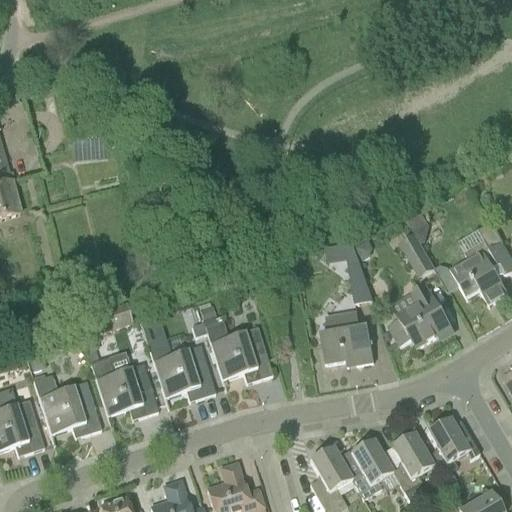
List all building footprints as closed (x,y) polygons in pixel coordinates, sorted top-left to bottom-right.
[(0,223),(21,218),(0,148),(0,223)] [(511,278),(511,265),(508,258),(490,227),(478,235),(484,246),(463,259),(466,263),(448,274),(466,305),(479,297),(488,312),(508,300),(499,286),(511,278)] [(424,258),(425,258),(435,252),(424,233),(414,239),(424,258)] [(425,258),(424,258),(414,239),(398,249),(418,284),(434,274),(425,258)] [(325,252),(326,266),(354,265),(353,251),(325,252)] [(354,308),(371,306),(358,269),(347,270),(354,308)] [(417,308),(396,321),(411,345),(416,354),(450,334),(440,316),(425,290),(411,298),(417,308)] [(98,340),(131,329),(124,308),(91,319),(98,340)] [(210,310),(198,314),(201,325),(214,321),(210,310)] [(367,332),(359,333),(356,318),(325,323),(327,339),(319,340),(324,369),(345,366),(346,372),(373,367),(367,332)] [(256,333),(226,342),(221,326),(203,332),(206,338),(224,396),(225,395),(222,385),(242,379),(245,389),(271,381),(256,333)] [(202,327),(191,331),(194,342),(206,338),(203,332),(202,327)] [(92,338),(81,342),(84,353),(90,352),(94,344),(92,338)] [(199,351),(169,360),(164,344),(147,349),(161,395),(167,414),(168,414),(165,403),(185,397),(188,407),(214,399),(199,351)] [(25,363),(23,357),(21,352),(5,357),(8,368),(25,363)] [(32,375),(44,372),(41,359),(27,363),(32,375)] [(142,369),(112,378),(107,362),(89,368),(110,432),(111,432),(107,421),(128,415),(131,425),(157,417),(142,369)] [(84,387),(55,396),(50,381),(32,386),(52,450),(54,450),(50,440),(70,433),(74,444),(100,435),(94,416),(84,387)] [(0,396),(0,455),(13,451),(17,462),(43,453),(37,434),(28,405),(15,409),(10,393),(0,396)] [(458,428),(453,431),(449,423),(426,437),(436,455),(426,461),(437,480),(445,493),(455,487),(449,476),(456,472),(452,465),(466,458),(469,463),(468,464),(469,465),(478,459),(459,427),(458,427),(458,428)] [(413,438),(390,452),(400,470),(390,476),(392,479),(394,483),(398,490),(409,509),(424,500),(417,489),(420,487),(416,480),(432,471),(426,461),(413,438)] [(392,479),(390,476),(372,445),(349,459),(359,477),(349,483),(351,486),(352,486),(362,504),(379,494),(376,488),(392,479)] [(351,486),(349,483),(332,452),(308,465),(319,483),(308,490),(321,511),(345,511),(336,495),(351,486)] [(262,511),(257,495),(245,499),(236,468),(218,474),(223,489),(205,495),(210,511),(262,511)] [(167,507),(149,511),(187,511),(179,486),(162,492),(167,507)] [(498,511),(490,497),(464,511),(498,511)]
